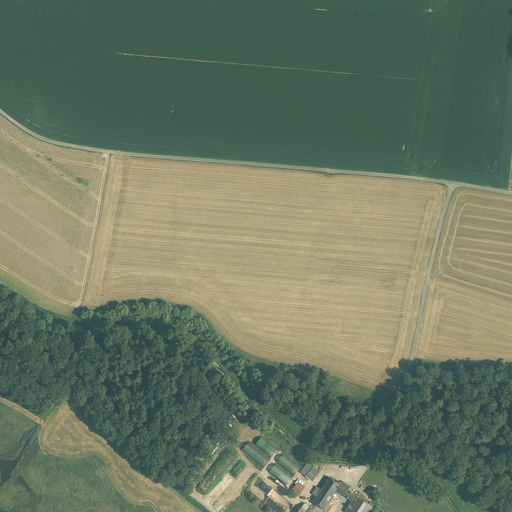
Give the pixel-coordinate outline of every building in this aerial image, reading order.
[(264,441),(267,438),(258,427),(254,429),(264,441)] [(264,467),(270,460),(248,443),(243,450),(264,467)] [(314,466),(308,462),(300,472),(305,476),(314,466)] [(269,472),(283,484),(291,474),(277,463),(269,472)] [(313,502),(323,509),(327,503),(333,495),(336,490),(340,484),(330,477),(326,483),(313,502)] [(322,480),(309,499),(313,502),(326,483),(322,480)] [(261,500),(266,494),(282,507),(283,505),(279,502),(283,497),(263,481),(253,493),(261,500)] [(305,487),(298,481),(291,490),(298,496),(305,487)] [(342,481),(340,484),(349,491),(351,488),(342,481)] [(349,491),(340,484),(336,490),(346,496),(349,491)] [(351,492),(349,491),(346,496),(347,497),(352,500),(345,511),(346,511),(369,511),(373,507),(351,492)] [(339,498),(333,495),(327,503),(330,506),(333,507),(337,506),(340,502),(339,498)] [(314,511),(304,503),(296,511),(314,511)]
